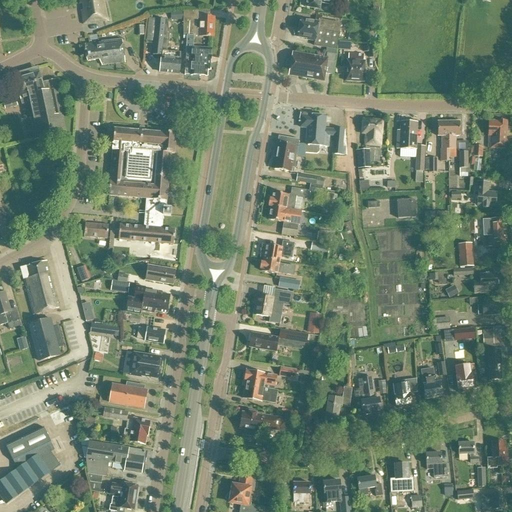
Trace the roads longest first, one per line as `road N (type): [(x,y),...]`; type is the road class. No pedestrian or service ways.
road 1 (residential): [(511,405),(324,456),(207,450)]
road 2 (residential): [(210,299),(186,296),(153,511)]
road 3 (residential): [(511,106),(272,96)]
road 4 (residential): [(0,264),(48,235),(67,209),(78,177),(86,78)]
road 5 (secondary): [(175,511),(207,318)]
road 6 (secondary): [(230,263),(264,96)]
road 7 (secondary): [(224,93),(202,261)]
road 8 (residential): [(207,450),(232,322),(207,318)]
road 9 (unclassified): [(224,93),(86,78)]
